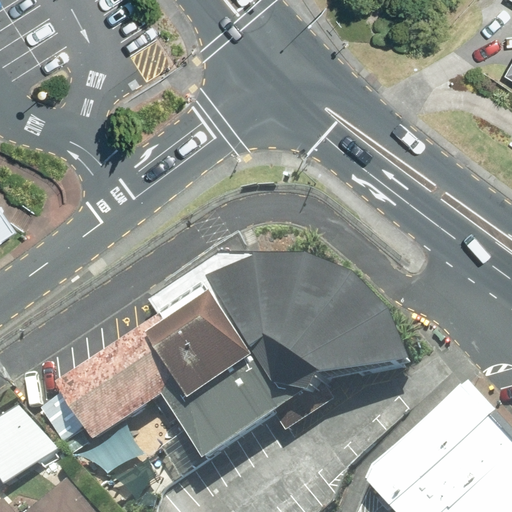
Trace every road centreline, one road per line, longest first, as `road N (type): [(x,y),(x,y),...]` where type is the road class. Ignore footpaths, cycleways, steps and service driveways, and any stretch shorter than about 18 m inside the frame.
road 1 (tertiary): [(267,87),(0,291)]
road 2 (primary): [(511,277),(267,87)]
road 3 (primary): [(299,55),(451,181),(511,220)]
